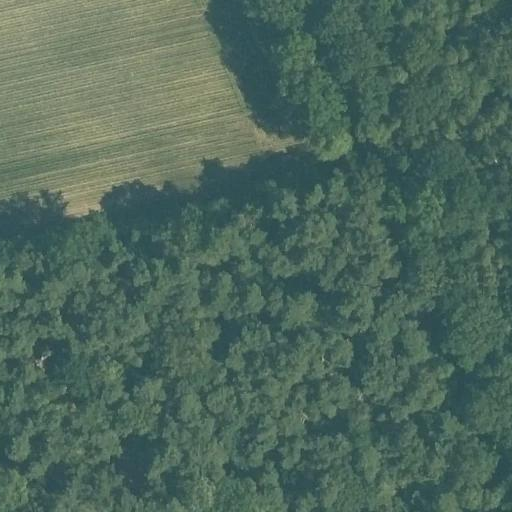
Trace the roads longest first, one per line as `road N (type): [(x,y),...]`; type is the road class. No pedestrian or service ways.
road 1 (unclassified): [(511,506),(300,0)]
road 2 (track): [(493,463),(213,511)]
